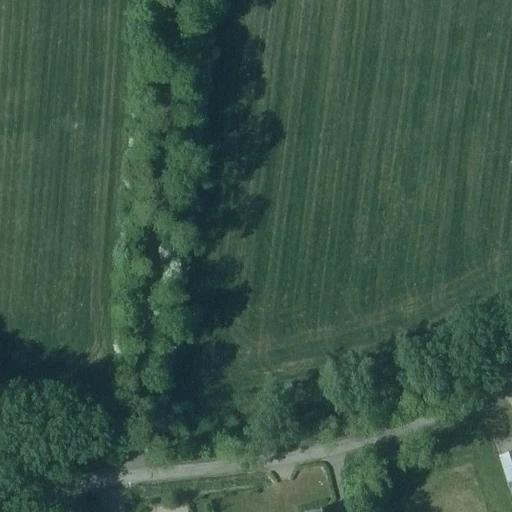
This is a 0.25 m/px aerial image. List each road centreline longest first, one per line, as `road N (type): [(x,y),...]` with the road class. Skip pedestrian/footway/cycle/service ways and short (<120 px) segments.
road 1 (unclassified): [(133,475),(178,0)]
road 2 (unclassified): [(133,475),(350,444),(511,378)]
